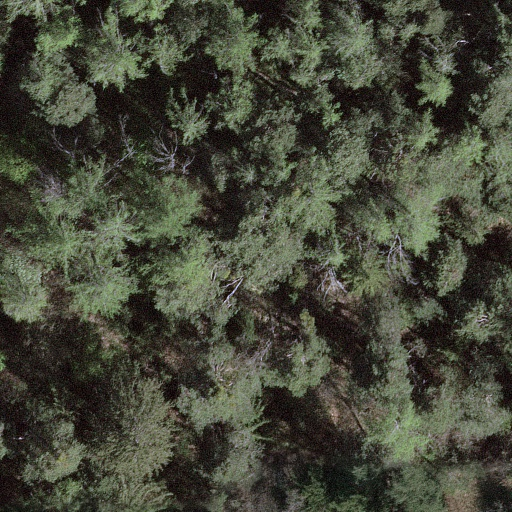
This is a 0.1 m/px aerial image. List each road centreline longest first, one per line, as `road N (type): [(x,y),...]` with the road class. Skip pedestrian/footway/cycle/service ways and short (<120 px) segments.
road 1 (track): [(276,485),(65,314),(0,278)]
road 2 (track): [(367,511),(334,485),(276,485),(252,511)]
